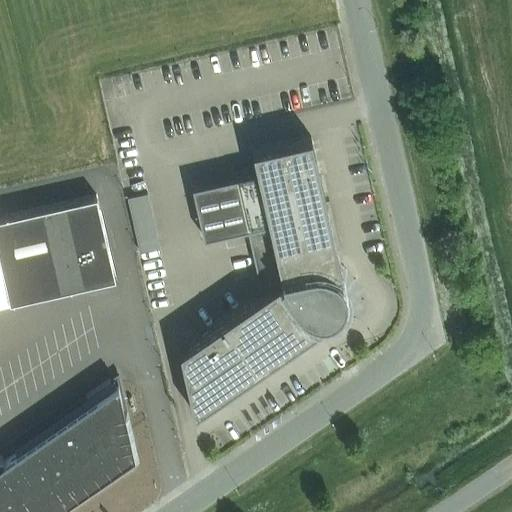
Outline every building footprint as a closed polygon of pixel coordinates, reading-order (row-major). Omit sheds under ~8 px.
[(347,299),(346,298),(346,297),(346,291),(344,284),(341,279),(337,276),(341,271),(311,135),(252,149),(257,170),(192,185),(204,236),(247,226),(262,293),(179,349),(194,412),(320,325),(321,319),(325,319),(331,317),(337,313),(341,309),(342,308),(343,308),(344,308),(346,308),(347,307),(348,306),(349,305),(349,304),(349,303),(349,302),(348,300),(348,299),(347,299)] [(127,196),(139,251),(159,246),(147,191),(127,196)] [(115,276),(96,193),(0,215),(0,261),(9,301),(115,276)] [(0,302),(9,301),(0,261),(0,302)] [(47,511),(133,453),(119,383),(0,465),(0,511),(47,511)]
